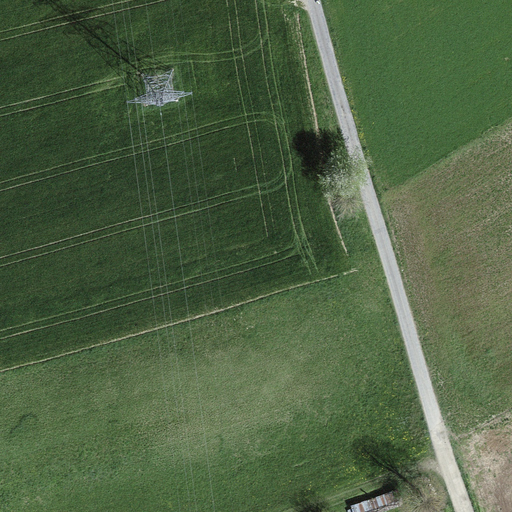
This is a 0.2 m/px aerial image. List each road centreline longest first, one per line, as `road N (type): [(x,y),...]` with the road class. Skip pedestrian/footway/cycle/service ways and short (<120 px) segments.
road 1 (track): [(464,511),(312,0)]
road 2 (track): [(446,458),(295,511)]
